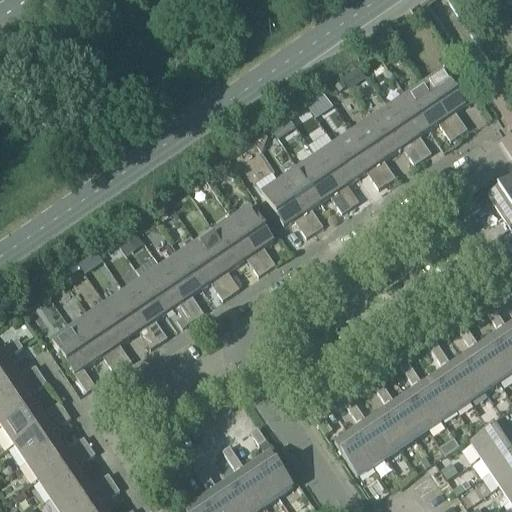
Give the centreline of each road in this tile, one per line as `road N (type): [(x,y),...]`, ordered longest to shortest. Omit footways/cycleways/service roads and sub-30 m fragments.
road 1 (secondary): [(0,258),(382,0)]
road 2 (residential): [(239,348),(250,318),(511,152)]
road 3 (residential): [(240,429),(148,491),(110,433),(239,348)]
road 4 (residential): [(343,511),(239,348)]
